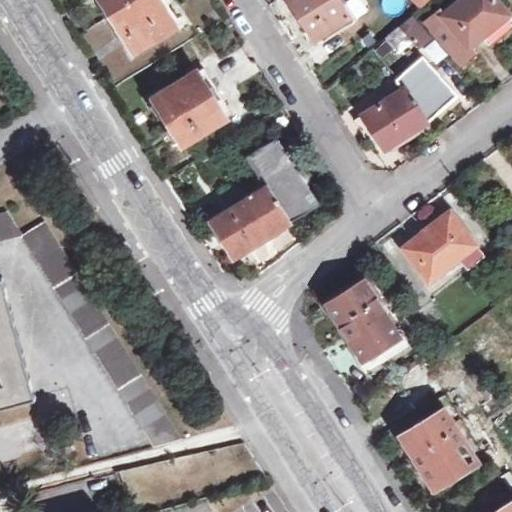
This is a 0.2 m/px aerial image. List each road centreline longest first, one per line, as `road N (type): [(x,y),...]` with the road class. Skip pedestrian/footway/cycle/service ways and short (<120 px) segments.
road 1 (tertiary): [(8,0),(226,322)]
road 2 (residential): [(376,217),(240,0)]
road 3 (tertiary): [(226,322),(351,511)]
road 4 (residential): [(226,322),(376,217)]
road 5 (residential): [(376,217),(511,111)]
